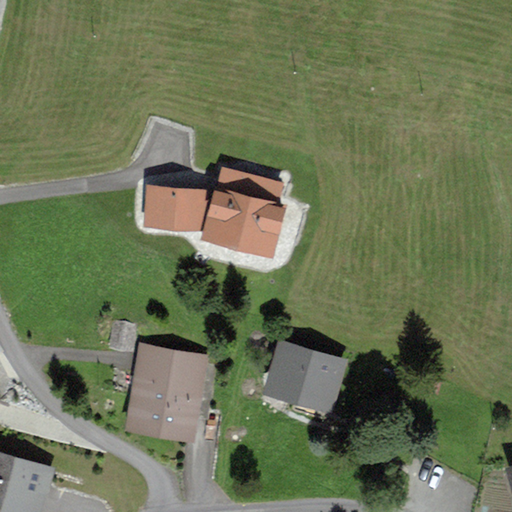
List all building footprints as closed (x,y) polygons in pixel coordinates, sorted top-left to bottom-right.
[(226,162),(213,218),(273,234),(282,195),(274,193),(278,176),(226,162)] [(153,177),(151,210),(206,214),(207,180),(153,177)] [(133,330),(136,313),(119,310),(116,328),(133,330)] [(278,373),(333,389),(344,350),(289,335),(278,373)] [(190,416),(193,396),(212,400),(217,371),(198,367),(201,348),(152,339),(140,408),(190,416)] [(0,484),(48,499),(59,460),(0,442),(0,484)]
